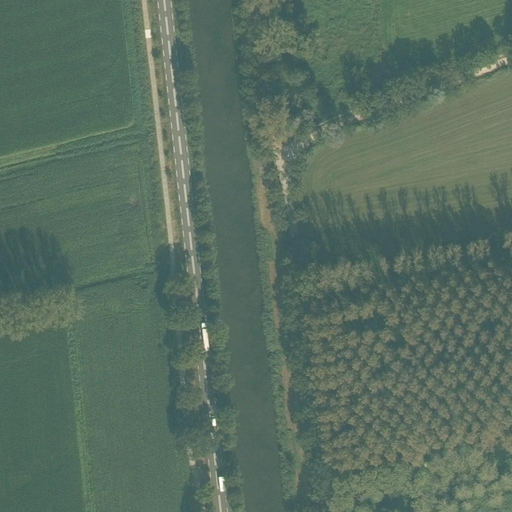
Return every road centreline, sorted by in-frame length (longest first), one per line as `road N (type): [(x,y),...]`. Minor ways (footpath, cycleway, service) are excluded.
road 1 (primary): [(220,511),(165,0)]
road 2 (unclassified): [(328,511),(281,154)]
road 3 (track): [(281,154),(511,61)]
road 4 (track): [(281,154),(254,0)]
